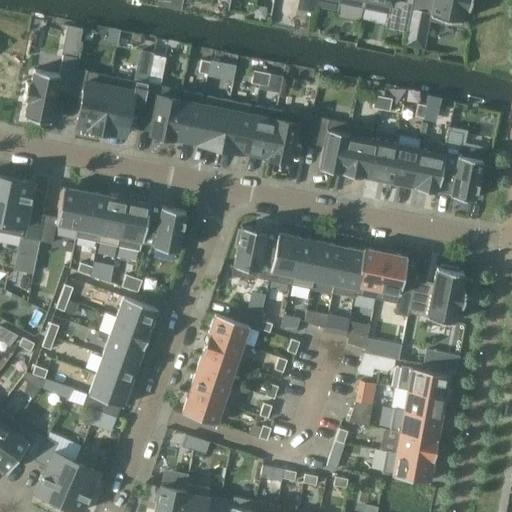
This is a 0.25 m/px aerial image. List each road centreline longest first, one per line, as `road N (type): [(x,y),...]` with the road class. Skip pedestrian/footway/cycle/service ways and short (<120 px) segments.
road 1 (residential): [(110,511),(225,186)]
road 2 (residential): [(511,246),(225,186)]
road 3 (residential): [(225,186),(0,141)]
